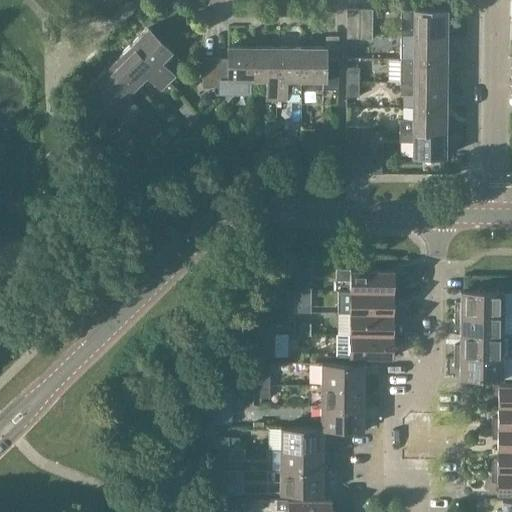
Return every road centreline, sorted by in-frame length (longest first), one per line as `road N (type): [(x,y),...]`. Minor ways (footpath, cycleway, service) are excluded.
road 1 (tertiary): [(34,401),(227,217),(436,215)]
road 2 (residential): [(416,511),(416,492),(391,465),(391,414),(404,401),(421,401),(434,357),(436,257)]
road 3 (residential): [(493,216),(494,30)]
